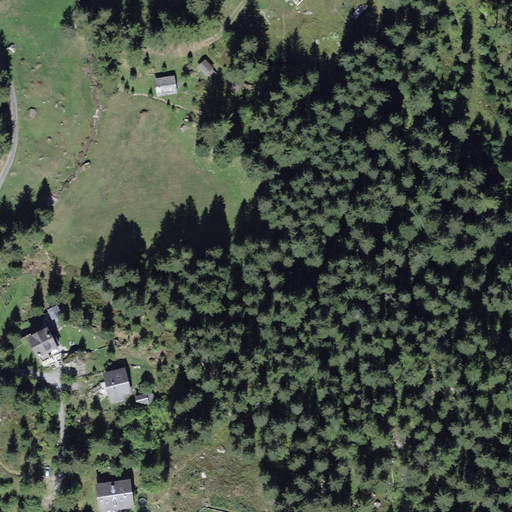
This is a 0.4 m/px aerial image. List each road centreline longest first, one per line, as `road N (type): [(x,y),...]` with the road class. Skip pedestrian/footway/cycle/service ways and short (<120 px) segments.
road 1 (residential): [(65,511),(61,397),(38,376),(0,372)]
road 2 (residential): [(0,180),(15,148),(13,87),(0,63)]
